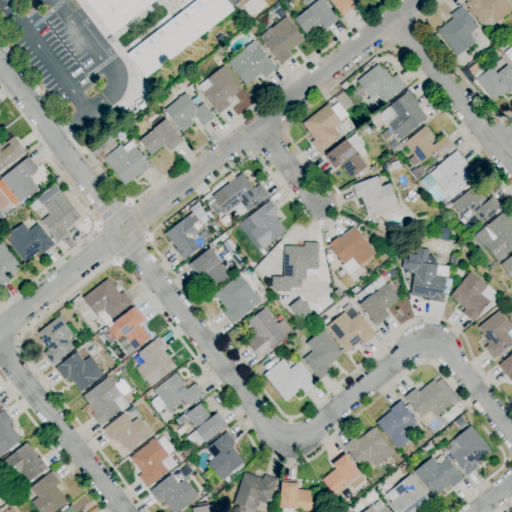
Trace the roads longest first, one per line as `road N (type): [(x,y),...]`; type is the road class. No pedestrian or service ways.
road 1 (residential): [(0,65),(116,216),(132,249),(288,442),(429,340),(511,436)]
road 2 (residential): [(0,328),(414,0)]
road 3 (residential): [(0,347),(124,511)]
road 4 (residential): [(390,19),(511,168)]
